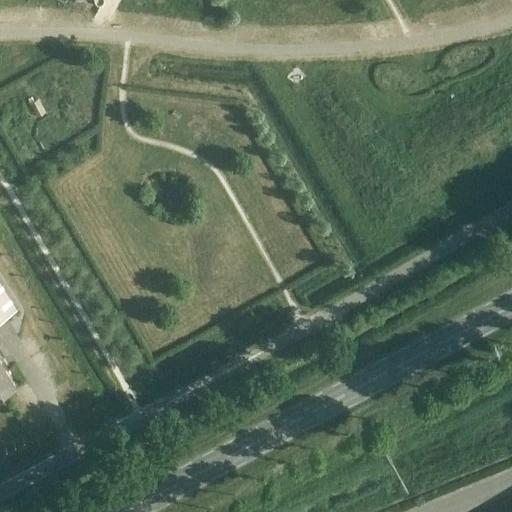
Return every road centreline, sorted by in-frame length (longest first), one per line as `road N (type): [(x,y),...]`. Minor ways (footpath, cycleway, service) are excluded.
road 1 (unclassified): [(511,208),(0,494)]
road 2 (primary): [(126,511),(511,305)]
